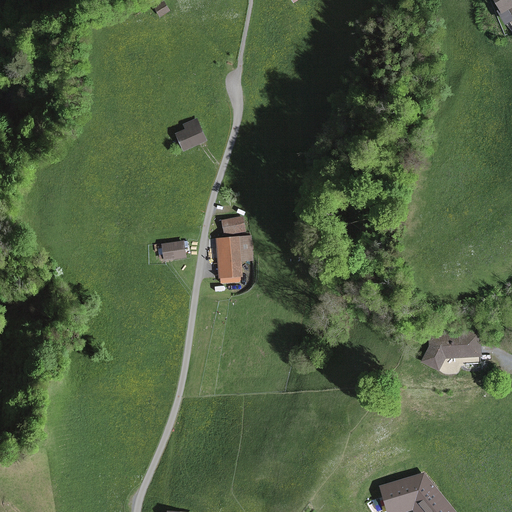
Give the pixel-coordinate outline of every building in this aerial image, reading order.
[(511,0),(493,0),(500,10),(498,12),(506,26),(511,22),(511,0)] [(165,2),(156,8),(161,17),(171,11),(165,2)] [(211,140),(201,117),(186,123),(189,129),(181,133),(189,150),(211,140)] [(249,230),(246,216),(225,220),(228,235),(249,230)] [(255,234),(220,237),(224,279),(247,277),(246,261),(257,260),(255,234)] [(188,240),(164,242),(166,261),(190,259),(188,240)] [(433,347),(423,362),(444,372),(451,358),(487,356),(486,331),(432,333),(433,347)] [(412,511),(455,511),(421,471),(376,484),(383,511),(399,511),(410,509),(412,511)]
